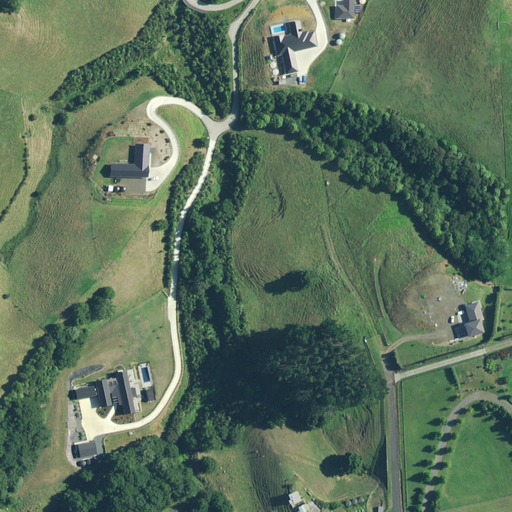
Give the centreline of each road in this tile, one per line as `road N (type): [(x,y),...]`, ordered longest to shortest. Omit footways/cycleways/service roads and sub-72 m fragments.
road 1 (residential): [(511,337),(389,376),(394,511)]
road 2 (residential): [(257,0),(237,27),(232,121),(213,134)]
